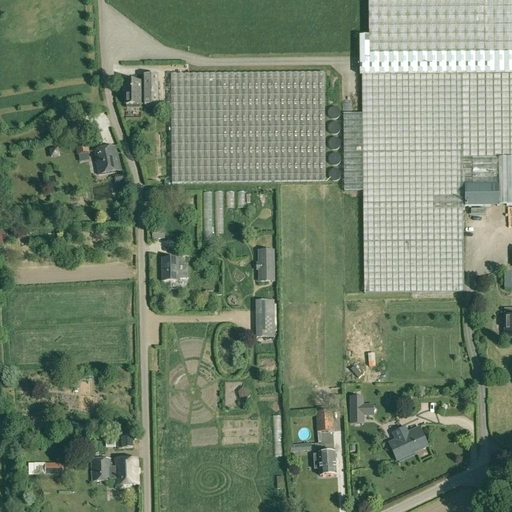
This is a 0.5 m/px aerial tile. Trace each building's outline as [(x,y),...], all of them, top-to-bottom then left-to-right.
[(511,0),(368,0),(368,37),(362,37),(362,69),(511,66),(511,0)] [(362,115),(344,115),(344,189),(511,185),(511,66),(362,69),(362,77),(362,115)] [(324,74),(171,75),(172,184),(326,182),(324,74)] [(144,76),(144,106),(158,106),(157,75),(144,76)] [(122,93),(125,93),(125,107),(141,107),(141,83),(122,83),(122,93)] [(77,155),(87,153),(84,138),(74,140),(77,155)] [(94,152),(98,175),(119,171),(115,148),(94,152)] [(51,151),(52,159),(61,158),(59,149),(51,151)] [(116,183),(125,182),(124,175),(115,176),(116,183)] [(511,185),(344,189),(344,191),(363,191),(364,294),(463,293),(463,210),(465,210),(465,207),(511,206),(511,185)] [(152,240),(165,240),(164,230),(152,230),(152,240)] [(258,283),(275,283),(274,251),(257,251),(258,264),(255,264),(256,272),(258,272),(258,283)] [(178,259),(161,259),(162,283),(179,283),(179,274),(182,274),(181,265),(179,265),(178,259)] [(256,338),(274,338),(274,301),(255,301),(256,338)] [(363,424),(363,397),(350,398),(351,425),(363,424)] [(315,412),(317,432),(334,432),(332,411),(315,412)] [(42,419),(33,420),(34,429),(43,428),(42,419)] [(389,446),(397,462),(428,447),(419,428),(407,434),(408,437),(389,446)] [(116,450),(121,449),(133,449),(132,437),(132,433),(116,434),(116,435),(116,447),(116,450)] [(116,435),(107,436),(107,437),(107,445),(107,447),(116,447),(116,435)] [(299,446),(300,454),(313,452),(312,445),(299,446)] [(318,455),(320,476),(336,475),(334,453),(318,455)] [(114,468),(111,468),(109,468),(109,480),(111,480),(115,479),(115,486),(138,485),(137,459),(114,460),(114,468)] [(111,482),(111,480),(109,480),(109,468),(111,468),(111,460),(90,460),(91,483),(111,482)] [(44,466),(44,475),(61,475),(60,466),(44,466)]
